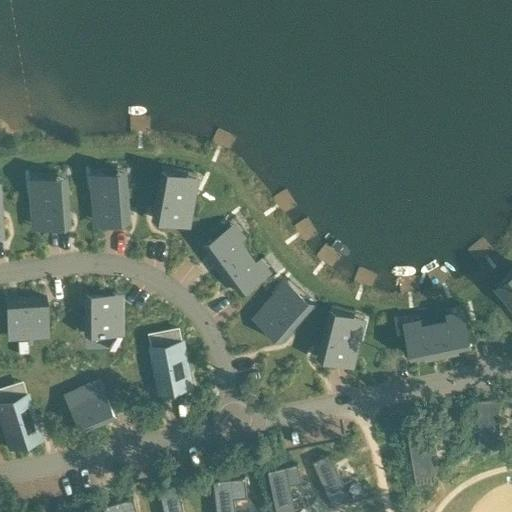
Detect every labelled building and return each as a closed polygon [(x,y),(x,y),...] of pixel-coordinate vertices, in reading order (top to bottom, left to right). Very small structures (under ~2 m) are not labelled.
[(162,181),(155,218),(183,223),(183,220),(189,221),(193,199),(187,198),(189,186),(162,181)] [(101,218),(101,222),(129,219),(126,182),(98,184),(99,196),(92,197),(94,219),(101,218)] [(7,225),(7,228),(35,229),(37,192),(9,191),(8,203),(2,203),(1,225),(7,225)] [(225,230),(206,245),(223,268),(248,250),(238,237),(233,241),(225,230)] [(258,263),(248,250),(223,268),(241,292),(260,277),(252,266),(258,263)] [(262,318),(260,321),(282,339),(306,310),(285,292),(277,302),(272,297),(258,314),(262,318)] [(44,295),(6,297),(8,326),(11,325),(12,336),(28,335),(27,324),(46,323),(44,295)] [(88,332),(115,332),(115,320),(121,320),(121,298),(115,298),(115,295),(88,295),(88,300),(83,300),(83,307),(88,307),(88,332)] [(329,319),(318,361),(346,368),(357,326),(329,319)] [(451,319),(435,322),(441,352),(470,346),(465,323),(452,325),(451,319)] [(421,332),(408,334),(413,358),(441,352),(435,322),(420,325),(421,332)] [(28,351),(27,338),(17,339),(17,352),(28,351)] [(183,340),(151,347),(160,391),(163,390),(164,393),(169,392),(168,389),(192,385),(189,371),(194,370),(192,363),(187,364),(183,340)] [(111,417),(115,415),(104,390),(101,391),(97,382),(83,388),(87,397),(70,404),(80,430),(105,420),(106,424),(113,421),(111,417)] [(17,444),(40,436),(36,423),(40,421),(38,415),(34,416),(27,393),(0,401),(0,416),(9,446),(12,445),(13,447),(18,446),(17,444)] [(475,442),(500,441),(498,397),(474,398),(475,442)] [(413,441),(415,472),(430,471),(428,440),(413,441)] [(332,501),(349,493),(329,450),(312,458),(332,501)] [(275,511),(295,510),(291,480),(301,478),(298,461),(269,465),(275,511)] [(256,475),(236,478),(239,503),(259,501),(256,475)]
